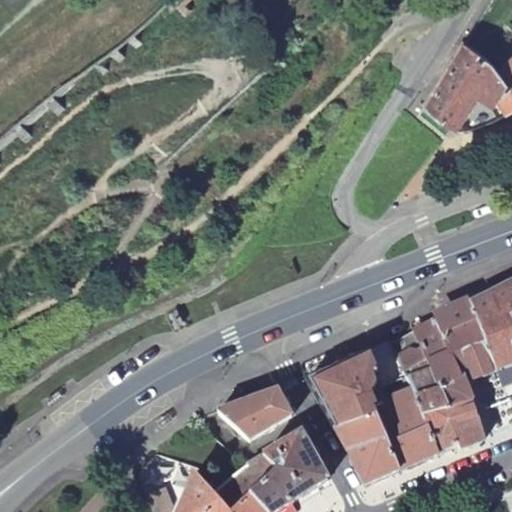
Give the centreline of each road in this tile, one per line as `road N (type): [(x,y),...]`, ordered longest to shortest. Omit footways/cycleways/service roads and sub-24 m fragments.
road 1 (primary): [(0,498),(151,383),(355,292)]
road 2 (residential): [(383,236),(344,211),(345,188),(472,0)]
road 3 (primary): [(355,292),(511,234)]
road 4 (unclassified): [(511,187),(383,236)]
road 5 (residential): [(511,462),(398,511)]
